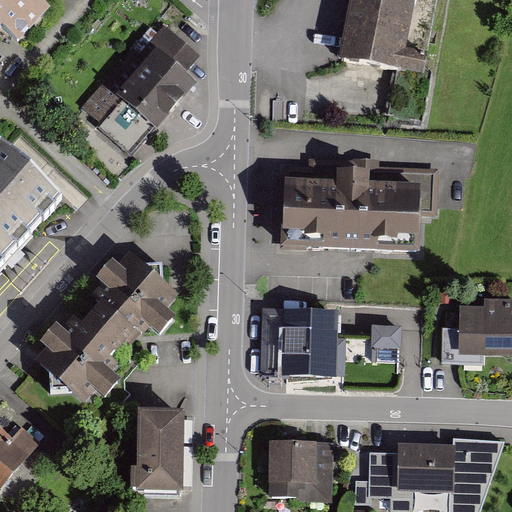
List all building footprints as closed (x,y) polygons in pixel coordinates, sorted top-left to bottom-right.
[(0,0),(0,77),(62,12),(48,0),(0,0)] [(424,0),(359,0),(348,65),(410,77),(424,0)] [(169,26),(88,112),(138,159),(220,73),(169,26)] [(0,274),(68,204),(8,147),(0,154),(0,274)] [(398,190),(315,188),(314,255),(426,258),(426,223),(441,223),(442,176),(398,175),(398,190)] [(180,294),(134,255),(36,373),(83,412),(180,294)] [(488,310),(464,310),(464,357),(511,357),(511,302),(488,302),(488,310)] [(270,378),(339,380),(340,317),(272,315),(270,378)] [(373,351),(399,351),(399,365),(422,366),(423,318),(374,317),(373,351)] [(0,402),(0,493),(1,495),(47,444),(0,402)] [(188,423),(135,421),(132,501),(186,503),(188,423)] [(400,456),(375,456),(374,499),(413,500),(413,494),(460,495),(461,448),(401,446),(400,456)] [(345,449),(288,447),(286,504),(343,506),(345,449)]
